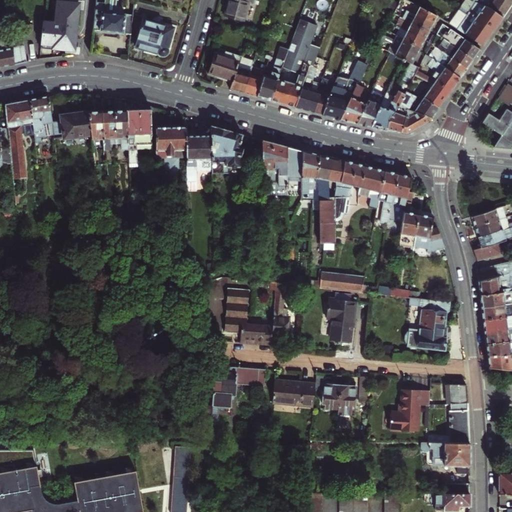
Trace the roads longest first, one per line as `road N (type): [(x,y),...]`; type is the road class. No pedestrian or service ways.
road 1 (tertiary): [(442,156),(353,142),(178,94)]
road 2 (residential): [(475,371),(216,353)]
road 3 (residential): [(475,371),(460,261),(440,190),(442,156)]
road 4 (tertiary): [(178,94),(91,75),(0,86)]
road 5 (residential): [(482,511),(475,371)]
road 6 (tertiary): [(511,38),(455,118),(442,156)]
